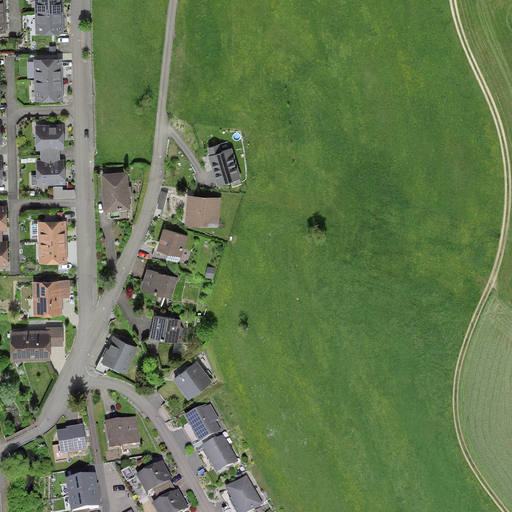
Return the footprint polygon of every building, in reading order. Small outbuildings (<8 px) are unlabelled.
[(34,0),(35,14),(64,13),(63,0),(34,0)] [(64,34),(64,13),(35,14),(36,35),(64,34)] [(34,78),(34,81),(63,80),(62,59),(34,60),(34,62),(34,78)] [(63,101),(63,80),(34,81),(35,102),(63,101)] [(36,151),(41,151),(60,150),(65,150),(64,125),(35,126),(36,151)] [(217,186),(242,178),(232,148),(222,152),(219,145),(207,149),(210,156),(208,157),(217,186)] [(41,151),(41,160),(60,160),(60,150),(41,151)] [(65,160),(60,160),(41,160),(36,161),(37,175),(31,175),(31,185),(37,185),(37,186),(66,185),(65,160)] [(128,172),(101,174),(104,212),(130,210),(129,196),(131,196),(130,186),(129,186),(128,172)] [(63,186),(53,187),(53,199),(75,198),(75,190),(63,190),(63,186)] [(168,193),(161,191),(157,208),(164,210),(168,193)] [(220,198),(187,196),(185,225),(219,227),(220,198)] [(38,240),(38,243),(67,242),(66,221),(63,221),(57,221),(38,222),(38,224),(38,235),(38,240)] [(188,237),(163,230),(157,251),(168,254),(180,258),(181,258),(188,237)] [(7,241),(3,241),(0,241),(0,266),(9,266),(7,241)] [(68,263),(67,242),(38,243),(39,264),(68,263)] [(179,263),(180,258),(168,254),(167,260),(179,263)] [(215,268),(207,266),(205,278),(214,279),(215,268)] [(178,278),(147,269),(140,290),(171,299),(178,278)] [(32,282),(33,317),(63,316),(62,299),(70,298),(70,280),(32,282)] [(184,321),(154,317),(150,339),(174,343),(181,344),(184,321)] [(46,327),(46,331),(50,331),(50,347),(63,346),(63,327),(46,327)] [(51,361),(50,347),(50,331),(46,331),(10,332),(12,362),(51,361)] [(113,336),(101,363),(103,364),(102,365),(119,373),(120,371),(126,374),(138,348),(113,336)] [(180,362),(183,344),(181,344),(174,343),(172,360),(180,362)] [(197,361),(173,379),(188,400),(213,382),(197,361)] [(206,403),(185,415),(199,441),(214,433),(221,429),(216,420),(219,419),(211,403),(207,405),(206,403)] [(136,416),(106,420),(109,446),(140,442),(136,416)] [(56,430),(60,453),(87,449),(83,423),(66,426),(67,428),(56,430)] [(216,437),(214,433),(199,441),(193,444),(197,451),(203,447),(202,445),(216,437)] [(216,437),(202,445),(203,447),(216,472),(238,460),(223,433),(216,437)] [(170,479),(172,478),(163,460),(136,474),(146,492),(153,488),(170,479)] [(66,477),(68,493),(98,489),(95,472),(66,477)] [(247,474),(226,486),(232,497),(239,511),(246,511),(263,503),(247,474)] [(176,489),(170,479),(153,488),(159,498),(176,489)] [(159,498),(152,502),(157,511),(178,511),(188,506),(178,488),(176,489),(159,498)] [(101,505),(98,489),(68,493),(71,509),(73,509),(89,506),(101,505)] [(239,511),(232,497),(230,498),(237,511),(239,511)]
